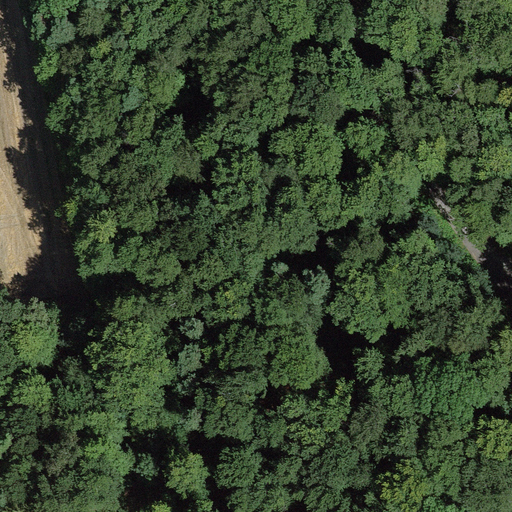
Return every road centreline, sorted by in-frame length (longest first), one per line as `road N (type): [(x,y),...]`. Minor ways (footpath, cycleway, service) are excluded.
road 1 (track): [(45,0),(140,511)]
road 2 (unclassified): [(312,0),(373,124),(511,289)]
